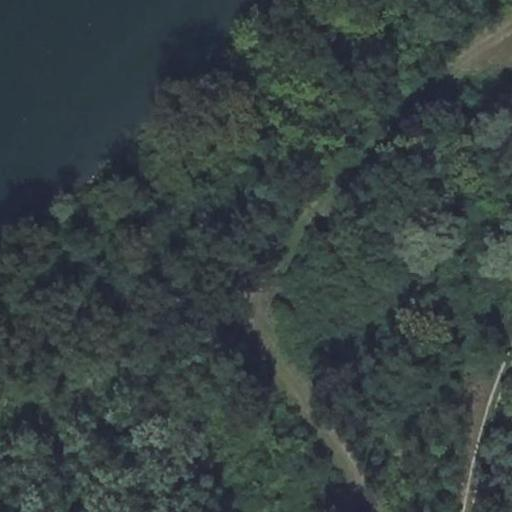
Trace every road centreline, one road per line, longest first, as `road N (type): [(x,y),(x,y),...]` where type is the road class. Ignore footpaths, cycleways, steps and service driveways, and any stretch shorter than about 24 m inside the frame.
road 1 (track): [(511,32),(414,102),(254,259),(254,302),(274,366),(371,511)]
road 2 (track): [(511,349),(484,417),(470,511)]
